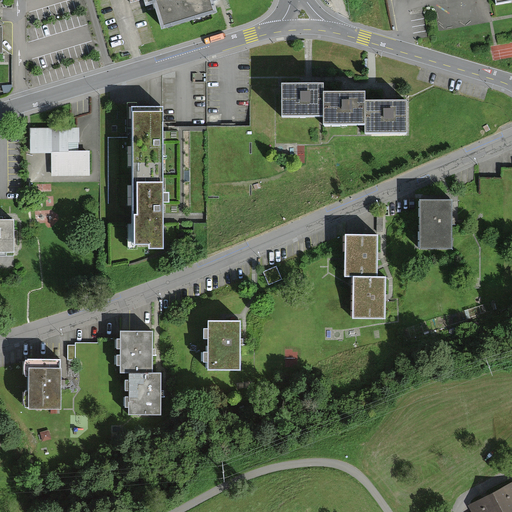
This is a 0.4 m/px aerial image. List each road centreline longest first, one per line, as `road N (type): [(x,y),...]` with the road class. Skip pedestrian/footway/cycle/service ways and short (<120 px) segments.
road 1 (residential): [(0,341),(101,311),(511,135)]
road 2 (residential): [(276,27),(0,110)]
road 3 (residential): [(330,26),(511,83)]
